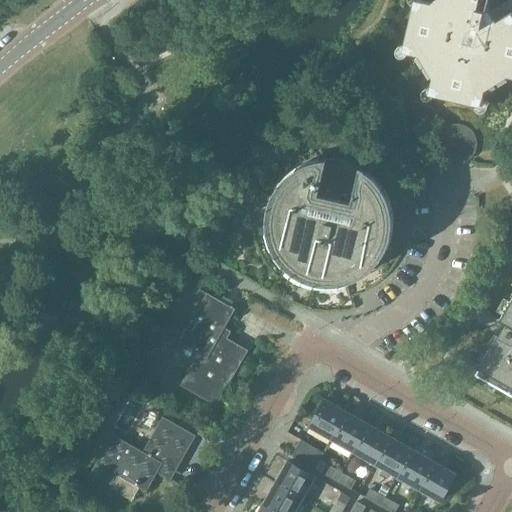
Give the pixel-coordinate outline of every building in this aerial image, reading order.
[(433,78),(429,94),(482,106),(485,90),(508,76),(511,77),(511,12),(497,21),(490,9),(478,6),(479,0),(435,0),(431,3),(418,0),(415,0),(403,52),(419,56),(433,78)] [(341,160),(326,160),(300,168),(277,189),(268,214),(271,243),(282,263),(298,276),(319,285),(340,285),(358,279),(373,269),(385,254),(391,239),(394,225),(392,210),(388,197),(381,184),(369,173),(355,164),(341,160)] [(183,385),(215,405),(246,353),(219,338),(235,311),(208,295),(181,342),(198,352),(199,350),(203,352),(183,385)] [(511,298),(500,320),(506,324),(499,335),(498,335),(475,375),(511,396),(511,298)] [(310,427),(332,440),(347,413),(325,400),(310,427)] [(369,425),(347,413),(332,440),(354,452),(369,425)] [(144,453),(113,435),(97,464),(147,492),(163,465),(175,471),(194,437),(163,419),(144,453)] [(390,438),(369,425),(354,452),(375,464),(390,438)] [(412,450),(390,438),(375,464),(397,477),(412,450)] [(397,477),(419,489),(434,462),(412,450),(397,477)] [(275,484),(302,500),(315,478),(288,462),(275,484)] [(434,462),(419,489),(441,502),(456,475),(434,462)] [(342,473),(327,465),(322,474),(336,482),(342,473)] [(356,481),(342,473),(336,482),(351,490),(356,481)] [(295,511),(302,500),(275,484),(263,506),(273,511),(295,511)] [(385,498),(370,489),(365,498),(380,507),(385,498)] [(396,511),(400,506),(385,498),(380,507),(389,511),(396,511)] [(344,511),(347,506),(338,501),(331,511),(344,511)] [(364,511),(367,507),(358,502),(352,511),(364,511)]
